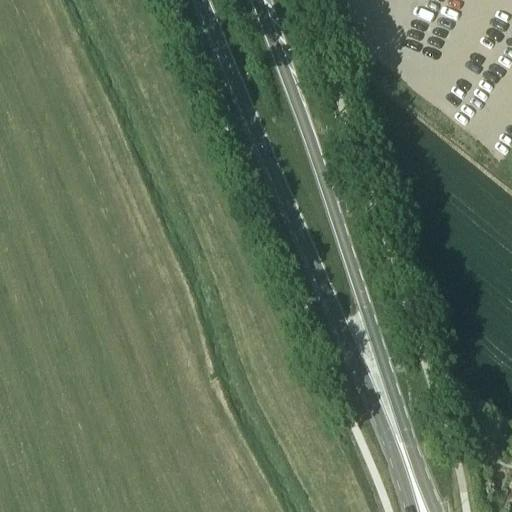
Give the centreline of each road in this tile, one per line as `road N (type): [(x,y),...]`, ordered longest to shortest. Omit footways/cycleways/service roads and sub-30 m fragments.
road 1 (primary): [(197,0),(336,318),(378,385)]
road 2 (primary): [(378,385),(365,311),(256,0)]
road 3 (primary): [(422,511),(378,385)]
